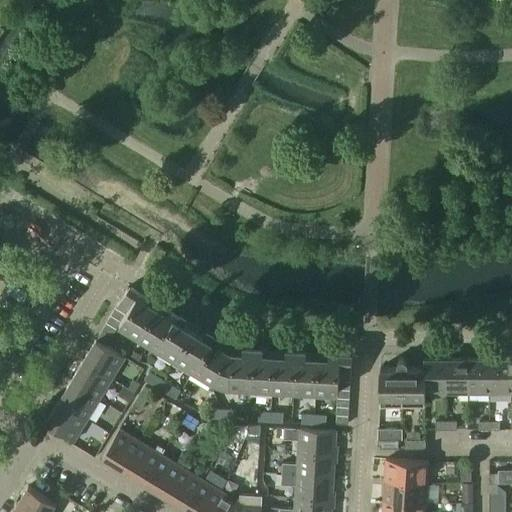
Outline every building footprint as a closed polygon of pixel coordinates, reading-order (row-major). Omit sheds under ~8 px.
[(141,336),(160,306),(128,287),(120,301),(130,307),(125,314),(121,321),(120,323),(141,336)] [(130,307),(120,301),(115,308),(125,314),(130,307)] [(160,347),(178,317),(160,306),(141,336),(160,347)] [(121,321),(125,314),(115,308),(111,315),(121,321)] [(120,323),(121,321),(111,315),(106,322),(117,328),(120,323)] [(178,358),(196,328),(178,317),(160,347),(178,358)] [(112,336),(117,328),(106,322),(102,329),(103,330),(112,336)] [(196,369),(214,339),(196,328),(178,358),(196,369)] [(112,378),(125,357),(106,345),(112,336),(103,330),(97,339),(96,339),(83,360),(112,378)] [(222,378),(231,350),(214,339),(196,369),(214,380),(216,376),(222,378)] [(251,386),(253,351),(231,350),(222,378),(229,381),(228,385),(251,386)] [(274,387),(276,352),(253,351),(251,386),(274,387)] [(296,389),(298,354),(276,352),(274,387),(296,389)] [(318,390),(320,355),(298,354),(296,389),(318,390)] [(339,373),(351,373),(352,357),(320,355),(318,390),(338,391),(338,389),(339,381),(339,373)] [(446,393),(447,358),(424,358),(424,367),(425,367),(425,393),(446,393)] [(468,393),(468,358),(447,358),(446,393),(468,393)] [(490,393),(490,358),(468,358),(468,393),(490,393)] [(511,393),(511,358),(490,358),(490,393),(511,393)] [(100,399),(112,378),(83,360),(71,381),(100,399)] [(403,403),(402,367),(380,367),(380,403),(403,403)] [(425,367),(424,367),(402,367),(403,403),(425,403),(425,393),(425,367)] [(145,379),(160,388),(165,380),(149,371),(145,379)] [(350,382),(351,373),(339,373),(339,381),(350,382)] [(181,390),(165,380),(160,388),(176,398),(181,390)] [(87,419),(100,399),(71,381),(58,402),(87,419)] [(350,390),(350,382),(339,381),(338,389),(350,390)] [(141,412),(153,391),(145,386),(141,393),(133,407),(141,412)] [(349,399),(350,390),(338,389),(338,391),(337,398),(349,399)] [(349,407),(349,399),(337,398),(337,406),(349,407)] [(74,440),(87,419),(58,402),(46,423),(74,440)] [(349,415),(349,407),(337,406),(337,415),(349,415)] [(222,418),(223,409),(210,408),(209,417),(222,418)] [(234,419),(235,410),(223,409),(222,418),(234,419)] [(271,421),(271,412),(259,411),(258,420),(271,421)] [(284,413),(271,412),(271,421),(283,421),(284,413)] [(314,423),(314,415),(302,414),(301,423),(314,423)] [(326,424),(327,415),(314,415),(314,423),(326,424)] [(348,424),(349,415),(337,415),(336,423),(348,424)] [(446,429),(446,420),(436,420),(436,429),(446,429)] [(457,420),(446,420),(446,429),(457,429),(457,420)] [(490,429),(490,421),(479,421),(479,429),(490,429)] [(500,421),(490,421),(490,429),(500,429),(500,421)] [(260,434),(261,425),(248,424),(247,433),(260,434)] [(335,453),(336,430),(285,427),(284,439),(299,439),(298,451),(335,453)] [(123,469),(140,441),(120,428),(102,457),(123,469)] [(399,429),(379,429),(378,439),(378,448),(399,448),(399,429)] [(426,448),(426,439),(405,439),(405,448),(426,448)] [(145,483),(163,454),(140,441),(123,469),(145,483)] [(334,476),(335,453),(298,451),(297,463),(282,462),(282,473),(334,476)] [(164,495),(182,466),(163,454),(145,483),(164,495)] [(427,483),(428,465),(429,461),(386,459),(385,480),(427,483)] [(186,508),(204,479),(182,466),(164,495),(186,508)] [(332,499),(334,476),(282,473),(281,484),(296,485),(295,496),(332,499)] [(498,483),(498,473),(489,473),(489,483),(498,483)] [(192,511),(210,511),(223,491),(204,479),(186,508),(192,511)] [(426,503),(427,483),(385,480),(384,500),(426,503)] [(463,498),(473,498),(473,483),(463,483),(463,498)] [(506,490),(498,490),(498,483),(489,483),(489,503),(506,503),(506,490)] [(50,511),(56,502),(28,486),(18,503),(33,511),(50,511)] [(237,500),(223,491),(210,511),(261,511),(262,495),(241,495),(237,500)] [(331,511),(332,499),(295,496),(294,508),(280,507),(279,511),(331,511)] [(425,511),(426,503),(384,500),(382,511),(425,511)] [(33,511),(18,503),(12,511),(33,511)] [(505,511),(506,503),(489,503),(489,511),(505,511)]
